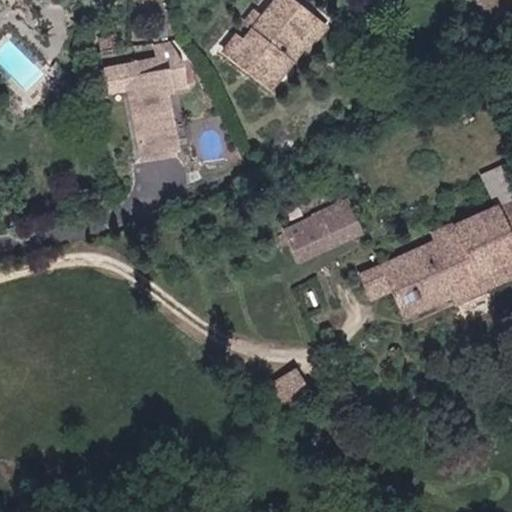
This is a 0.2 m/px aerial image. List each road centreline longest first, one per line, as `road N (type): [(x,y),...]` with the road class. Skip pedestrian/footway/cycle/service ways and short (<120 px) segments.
road 1 (residential): [(0,276),(104,258),(191,317),(274,354),(322,352)]
road 2 (residential): [(0,238),(130,209),(164,186)]
